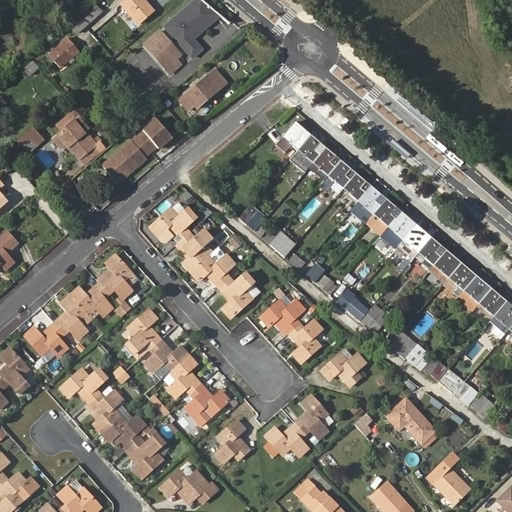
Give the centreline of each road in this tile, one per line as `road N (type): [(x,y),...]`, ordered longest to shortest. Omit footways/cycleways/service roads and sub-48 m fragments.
road 1 (secondary): [(309,49),(511,219)]
road 2 (residential): [(113,221),(309,49)]
road 3 (residential): [(113,221),(225,346),(261,369)]
road 4 (residential): [(0,317),(113,221)]
